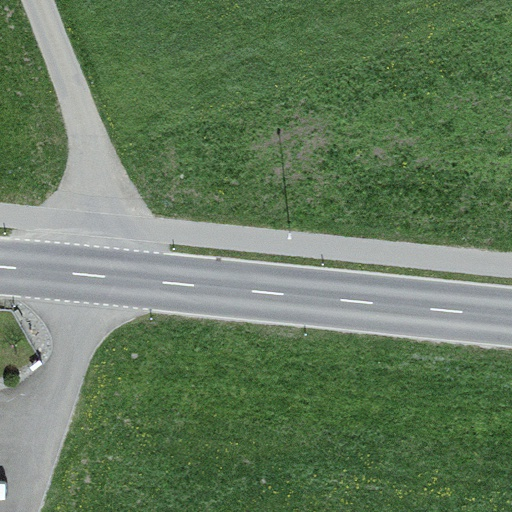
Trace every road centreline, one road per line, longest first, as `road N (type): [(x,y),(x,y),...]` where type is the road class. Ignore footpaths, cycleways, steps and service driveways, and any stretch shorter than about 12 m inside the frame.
road 1 (tertiary): [(511,319),(0,270)]
road 2 (track): [(89,276),(98,177),(39,0)]
